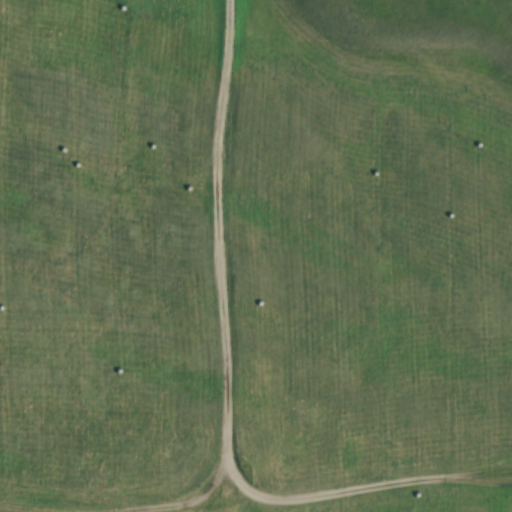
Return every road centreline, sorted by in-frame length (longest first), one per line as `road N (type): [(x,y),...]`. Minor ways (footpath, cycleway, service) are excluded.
road 1 (residential): [(0,497),(57,493),(185,504),(236,458),(226,192),(240,0)]
road 2 (residential): [(263,493),(317,496),(511,462)]
